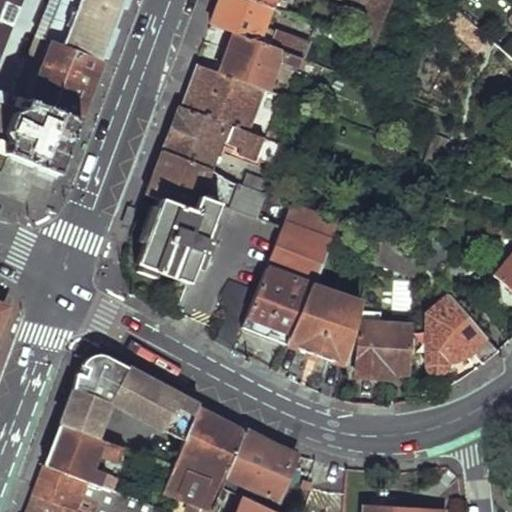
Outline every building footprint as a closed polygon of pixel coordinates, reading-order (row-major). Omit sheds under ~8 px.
[(0,0),(0,50),(20,0),(0,0)] [(47,0),(34,34),(100,61),(123,0),(47,0)] [(241,0),(219,0),(210,27),(233,36),(282,55),(302,63),(308,49),(264,31),(272,12),(241,0)] [(241,0),(272,12),(276,0),(241,0)] [(329,0),(338,3),(339,0),(368,11),(355,43),(374,50),(395,1),(391,0),(329,0)] [(441,1),(435,18),(511,84),(511,58),(489,39),(441,1)] [(315,28),(311,40),(369,63),(374,50),(355,43),(315,28)] [(34,34),(12,93),(77,121),(100,61),(34,34)] [(233,36),(218,75),(262,92),(268,94),(282,55),(233,36)] [(194,67),(179,109),(245,133),(262,92),(218,75),(194,67)] [(0,152),(57,177),(77,121),(12,93),(0,90),(0,152)] [(179,109),(161,154),(209,172),(211,166),(217,168),(220,161),(214,158),(221,143),(239,149),(237,156),(255,163),(264,139),(245,133),(179,109)] [(427,153),(423,164),(442,171),(445,161),(445,160),(427,153)] [(161,154),(145,197),(160,202),(192,214),(198,197),(279,229),(290,204),(209,172),(161,154)] [(416,184),(412,194),(433,201),(436,192),(416,184)] [(160,202),(136,264),(192,287),(182,313),(220,330),(216,340),(231,347),(239,327),(279,229),(198,197),(192,214),(160,202)] [(279,229),(239,327),(285,343),(311,284),(329,240),(337,222),(290,204),(279,229)] [(134,209),(127,206),(121,225),(128,227),(134,209)] [(337,222),(329,240),(348,248),(356,230),(337,222)] [(417,254),(436,277),(454,260),(424,231),(417,254)] [(378,239),(372,262),(416,273),(417,254),(378,239)] [(511,248),(493,272),(511,288),(511,248)] [(426,364),(426,367),(426,368),(427,370),(429,372),(431,373),(433,374),(435,374),(437,373),(440,372),(442,370),(443,368),(444,366),(444,364),(471,352),(481,365),(497,351),(440,281),(434,286),(444,298),(429,310),(426,364)] [(311,284),(285,343),(344,366),(361,303),(311,284)] [(358,324),(356,377),(396,379),(397,371),(406,371),(408,327),(358,324)] [(88,349),(59,425),(96,440),(110,402),(186,441),(201,405),(151,379),(94,349),(88,349)] [(211,511),(222,486),(248,428),(225,417),(201,405),(186,441),(173,473),(165,491),(191,503),(186,511),(211,511)] [(59,425),(44,463),(86,481),(109,491),(115,478),(92,468),(97,455),(118,464),(123,452),(96,440),(59,425)] [(248,428),(222,486),(241,494),(273,508),(296,453),(266,438),(248,428)] [(44,463),(34,493),(76,511),(93,511),(96,506),(79,498),(86,481),(44,463)] [(158,467),(142,505),(157,511),(165,491),(173,473),(158,467)] [(511,511),(511,495),(493,481),(497,504),(510,511),(511,511)] [(76,511),(34,493),(26,511),(76,511)] [(282,511),(273,508),(241,494),(233,511),(282,511)] [(383,498),(382,507),(397,508),(397,499),(383,498)]
